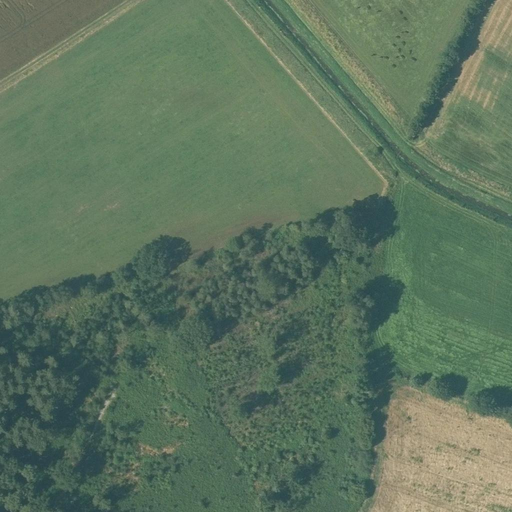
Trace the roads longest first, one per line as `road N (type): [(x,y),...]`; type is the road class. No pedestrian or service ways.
road 1 (track): [(51,511),(113,391),(172,330),(169,267)]
road 2 (track): [(0,88),(135,0)]
